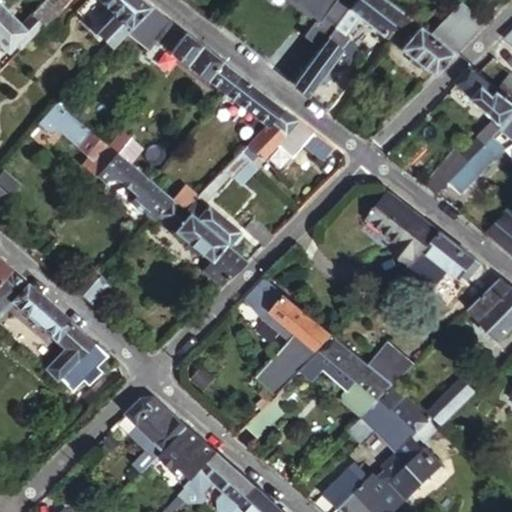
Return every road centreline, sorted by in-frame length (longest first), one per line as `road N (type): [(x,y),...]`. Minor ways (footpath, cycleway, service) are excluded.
road 1 (residential): [(140,378),(358,161)]
road 2 (residential): [(154,0),(358,161)]
road 3 (residential): [(358,161),(511,8)]
road 4 (residential): [(140,378),(304,511)]
road 5 (residential): [(358,161),(511,278)]
road 6 (residential): [(6,511),(140,378)]
road 7 (residential): [(0,254),(140,378)]
